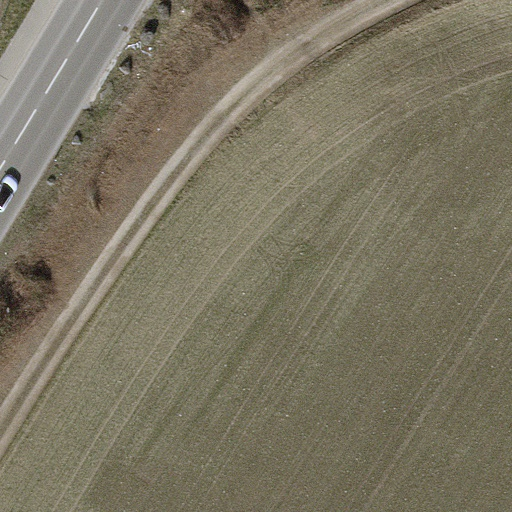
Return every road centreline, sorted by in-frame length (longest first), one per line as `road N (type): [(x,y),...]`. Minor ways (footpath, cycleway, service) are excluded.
road 1 (track): [(390,0),(265,77),(200,144),(0,436)]
road 2 (secondary): [(113,0),(0,190)]
